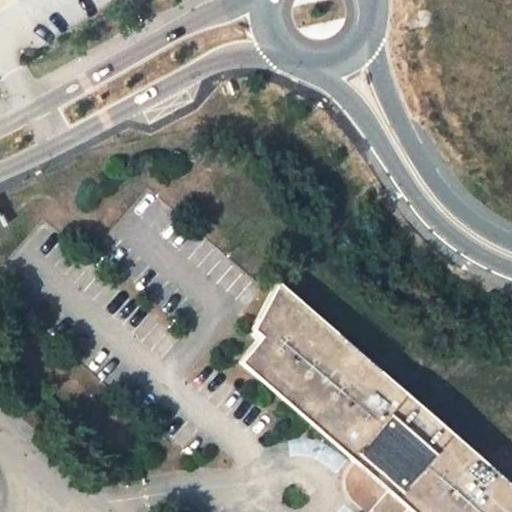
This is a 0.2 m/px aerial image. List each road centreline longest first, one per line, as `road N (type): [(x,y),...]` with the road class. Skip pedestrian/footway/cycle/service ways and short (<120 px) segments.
road 1 (primary): [(0,169),(233,49),(280,47)]
road 2 (primary): [(314,62),(378,136),(435,222),(511,270)]
road 3 (primary): [(511,242),(460,210),(430,177),(393,108),(369,21)]
road 4 (primary): [(242,0),(0,125)]
